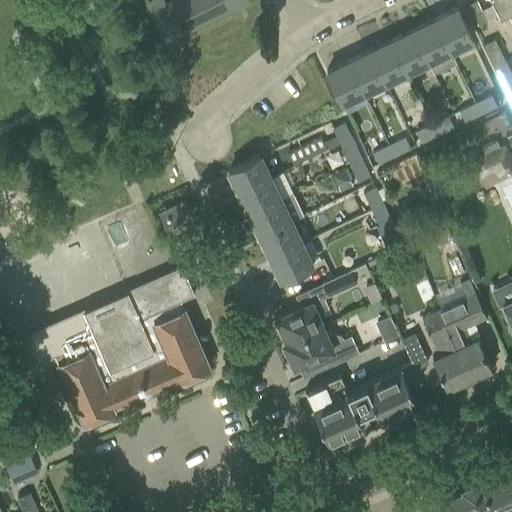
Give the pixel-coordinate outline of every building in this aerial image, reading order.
[(154,0),(148,3),(166,39),(194,25),(180,0),(174,0),(165,5),(163,0),(154,0)] [(180,0),(194,25),(220,12),(214,0),(180,0)] [(214,0),(220,12),(243,0),(214,0)] [(477,0),(474,0),(468,4),(478,24),(487,20),(477,0)] [(511,0),(493,0),(500,14),(507,10),(511,7),(511,0)] [(457,7),(435,18),(451,51),(473,40),(472,38),(466,25),(457,7)] [(430,62),(434,72),(456,61),(455,59),(451,51),(435,18),(413,28),(430,62)] [(392,39),(408,73),(430,62),(413,28),(392,39)] [(482,43),(493,67),(507,61),(495,37),(482,43)] [(385,80),(390,90),(411,79),(408,73),(392,39),(370,49),(385,80)] [(349,59),(364,91),(385,80),(370,49),(349,59)] [(349,59),(326,70),(341,101),(357,94),(361,100),(367,97),(364,91),(349,59)] [(475,101),(481,113),(497,105),(491,94),(475,101)] [(459,109),(465,121),(481,113),(475,101),(459,109)] [(431,122),(437,134),(453,126),(447,114),(431,122)] [(332,126),(340,142),(352,137),(344,120),(332,126)] [(415,129),(421,141),(437,134),(431,122),(415,129)] [(389,143),(394,155),(410,147),(405,136),(389,143)] [(340,142),(350,164),(362,158),(352,137),(340,142)] [(497,140),(482,146),(486,154),(489,152),(496,167),(511,160),(504,145),(500,147),(497,140)] [(372,151),(378,162),(394,155),(389,143),(372,151)] [(260,154),(229,168),(239,191),(270,175),(260,154)] [(350,164),(358,180),(370,174),(362,158),(350,164)] [(239,191),(250,212),(293,192),(282,170),(270,175),(239,191)] [(363,191),(371,207),(383,201),(375,185),(363,191)] [(250,212),(260,234),(291,219),(291,217),(303,212),(293,192),(250,212)] [(160,211),(169,232),(195,220),(185,200),(160,211)] [(376,224),(389,251),(403,244),(383,201),(371,207),(379,223),(376,224)] [(260,234),(270,255),(302,240),(291,219),(260,234)] [(270,255),(281,278),(312,263),(302,240),(270,255)] [(53,352),(84,421),(210,365),(180,298),(194,292),(181,263),(163,271),(29,332),(41,358),(53,352)] [(322,281),(329,295),(356,282),(350,268),(322,281)] [(511,279),(491,289),(499,305),(502,304),(510,321),(507,324),(511,334),(511,333),(511,279)] [(374,281),(363,286),(371,302),(381,297),(374,281)] [(440,307),(472,376),(491,367),(477,335),(471,338),(464,324),(486,315),(475,291),(440,307)] [(278,325),(285,342),(325,323),(319,310),(328,306),(323,295),(274,317),(275,319),(278,317),(281,324),(278,325)] [(432,356),(447,388),(472,376),(440,307),(422,315),(433,339),(437,337),(443,351),(432,356)] [(373,319),(383,340),(398,333),(388,312),(373,319)] [(320,352),(326,366),(359,351),(351,333),(343,337),(342,335),(339,333),(336,332),(332,331),(329,332),(325,323),(285,342),(286,344),(284,345),(285,351),(287,356),(291,361),(293,360),(295,364),(320,352)] [(411,362),(414,368),(428,361),(415,334),(412,333),(400,338),(411,362)] [(305,390),(328,440),(363,424),(366,422),(364,419),(376,414),(378,417),(380,416),(381,416),(416,400),(410,388),(421,383),(414,368),(411,362),(366,382),(366,381),(347,390),(340,374),(305,390)] [(34,380),(25,384),(46,432),(55,428),(34,380)] [(6,465),(13,482),(37,471),(26,447),(12,453),(15,461),(6,465)] [(443,495),(451,511),(485,511),(493,508),(493,507),(511,498),(511,468),(481,483),(478,476),(460,484),(461,486),(443,495)] [(21,511),(38,511),(29,492),(17,497),(24,511),(21,511)]
